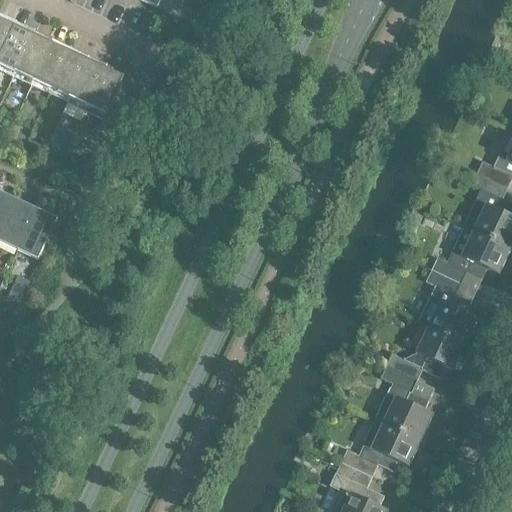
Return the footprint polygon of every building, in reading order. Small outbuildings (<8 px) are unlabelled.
[(136,0),(157,10),(162,0),(136,0)] [(0,59),(15,29),(0,22),(0,59)] [(15,29),(0,59),(0,67),(15,75),(33,38),(15,29)] [(33,38),(15,75),(16,75),(33,83),(51,46),(34,38),(33,38)] [(51,46),(33,83),(35,84),(51,91),(69,55),(52,47),(51,46)] [(69,55),(51,91),(53,92),(70,100),(88,63),(71,55),(69,55)] [(70,100),(63,115),(81,123),(87,108),(88,108),(106,72),(89,64),(88,63),(70,100)] [(106,72),(88,108),(90,110),(107,117),(110,112),(110,111),(125,80),(106,72)] [(482,165),(476,177),(507,191),(511,181),(511,134),(510,134),(493,170),(482,165)] [(30,143),(26,153),(37,158),(41,149),(30,143)] [(88,166),(82,180),(93,186),(100,171),(88,166)] [(481,193),(464,229),(511,251),(511,249),(511,250),(511,248),(511,221),(511,217),(511,207),(502,202),(507,191),(476,177),(471,189),(481,193)] [(0,237),(16,202),(0,194),(0,237)] [(37,212),(16,202),(0,237),(0,242),(19,251),(37,212)] [(58,222),(37,212),(19,251),(40,261),(58,222)] [(437,261),(432,273),(462,287),(468,275),(482,282),(487,271),(499,276),(510,253),(511,253),(511,251),(464,229),(447,266),(437,261)] [(436,289),(419,325),(430,330),(472,350),(472,349),(466,346),(477,323),(465,317),(471,305),(457,299),(462,287),(432,273),(426,285),(436,289)] [(19,304),(30,283),(19,278),(8,299),(19,304)] [(392,357),(386,371),(417,385),(422,374),(438,382),(438,381),(435,379),(441,366),(454,372),(465,349),(471,352),(472,350),(430,330),(418,355),(418,356),(404,363),(392,357)] [(392,387),(375,423),(427,447),(428,445),(421,442),(432,419),(422,414),(424,409),(426,410),(429,404),(412,396),(417,385),(386,371),(381,381),(392,387)] [(347,453),(342,465),(373,479),(379,467),(396,475),(401,465),(409,469),(420,445),(426,448),(427,447),(375,423),(359,459),(347,453)] [(339,495),(331,511),(382,511),(380,511),(385,500),(367,492),(373,479),(342,465),(330,491),(339,495)]
